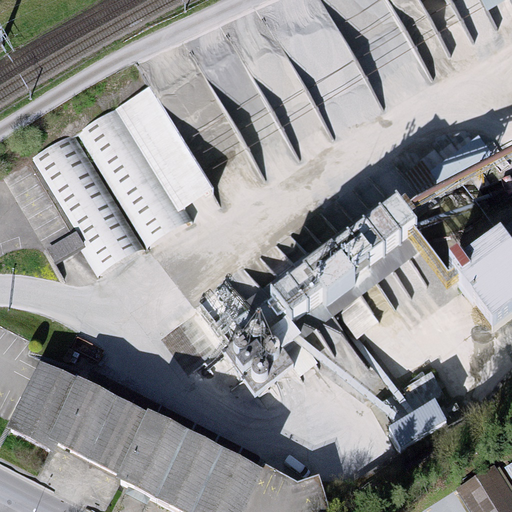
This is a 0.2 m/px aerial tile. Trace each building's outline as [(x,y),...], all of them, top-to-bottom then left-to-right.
[(136,97),(79,132),(149,249),(193,223),(185,209),(199,201),(136,97)] [(149,249),(79,132),(30,160),(67,221),(101,278),(149,249)] [(67,221),(30,160),(2,177),(39,238),(67,221)] [(391,214),(272,308),(297,339),(416,245),(391,214)] [(511,311),(511,231),(448,275),(485,330),(511,311)] [(263,332),(227,358),(222,362),(251,402),(293,372),(263,332)] [(172,511),(238,511),(254,483),(43,372),(13,429),(172,511)] [(431,377),(379,403),(402,450),(445,428),(433,404),(442,399),(431,377)] [(511,511),(511,509),(490,473),(462,490),(475,511),(511,511)]
